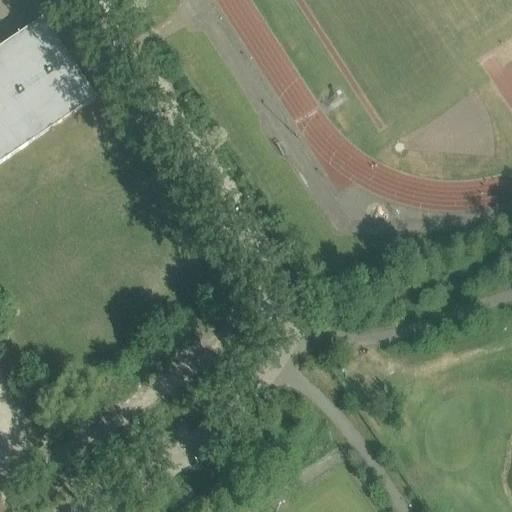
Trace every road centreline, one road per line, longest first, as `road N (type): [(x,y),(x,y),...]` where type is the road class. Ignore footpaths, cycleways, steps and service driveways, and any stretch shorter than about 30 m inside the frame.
road 1 (unclassified): [(269,369),(283,344),(280,315),(83,0)]
road 2 (unclassified): [(97,511),(183,451),(269,369)]
